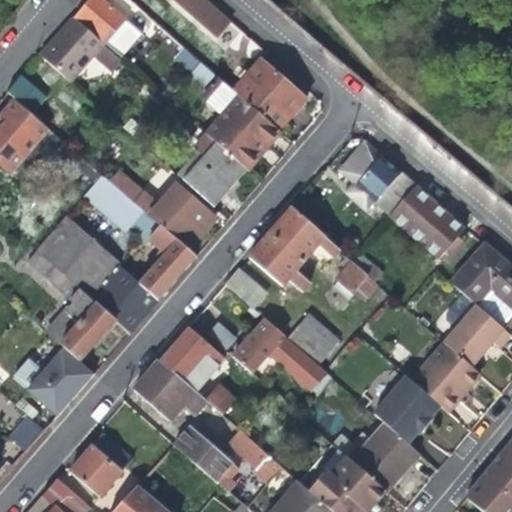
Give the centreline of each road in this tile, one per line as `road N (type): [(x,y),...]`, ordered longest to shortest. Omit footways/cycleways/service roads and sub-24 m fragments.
road 1 (residential): [(0,511),(352,103)]
road 2 (residential): [(511,243),(352,103)]
road 3 (residential): [(238,0),(352,103)]
road 4 (residential): [(423,511),(511,401)]
